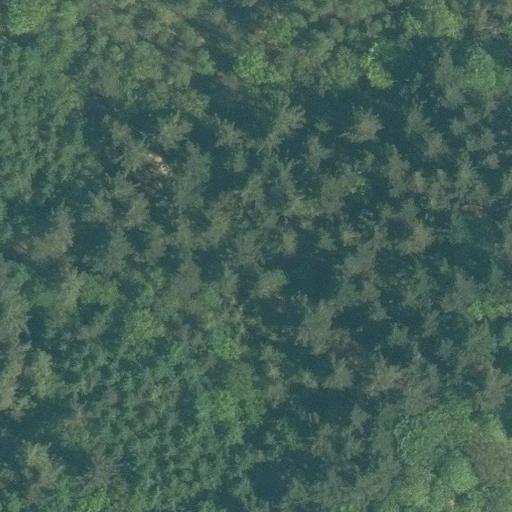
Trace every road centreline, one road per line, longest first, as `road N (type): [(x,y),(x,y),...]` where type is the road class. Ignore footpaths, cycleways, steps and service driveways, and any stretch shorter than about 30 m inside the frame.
road 1 (track): [(0,25),(428,416)]
road 2 (track): [(511,316),(428,416)]
road 3 (track): [(428,416),(351,511)]
